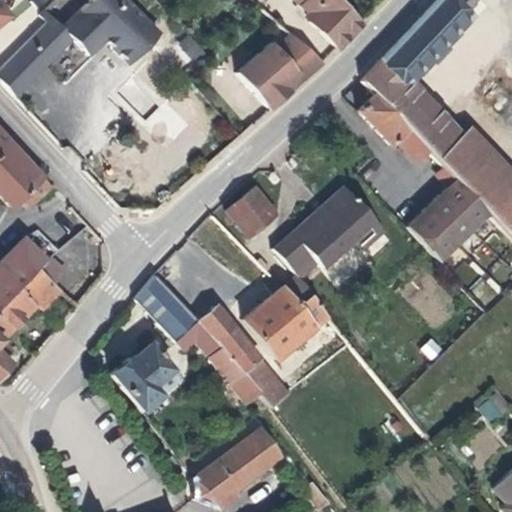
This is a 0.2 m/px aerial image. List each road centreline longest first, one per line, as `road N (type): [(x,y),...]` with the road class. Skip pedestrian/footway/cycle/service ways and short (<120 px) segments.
road 1 (residential): [(130,251),(402,0)]
road 2 (residential): [(3,419),(130,251)]
road 3 (residential): [(0,111),(130,251)]
